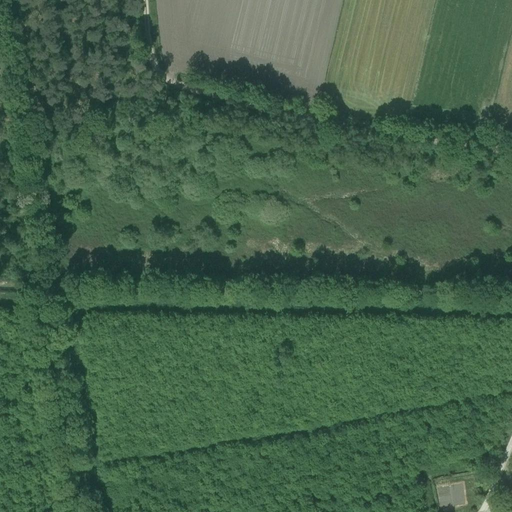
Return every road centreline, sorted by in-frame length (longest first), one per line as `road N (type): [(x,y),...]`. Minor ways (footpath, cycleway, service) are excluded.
road 1 (track): [(0,74),(81,511)]
road 2 (track): [(144,0),(151,59),(179,86),(341,129),(511,152)]
